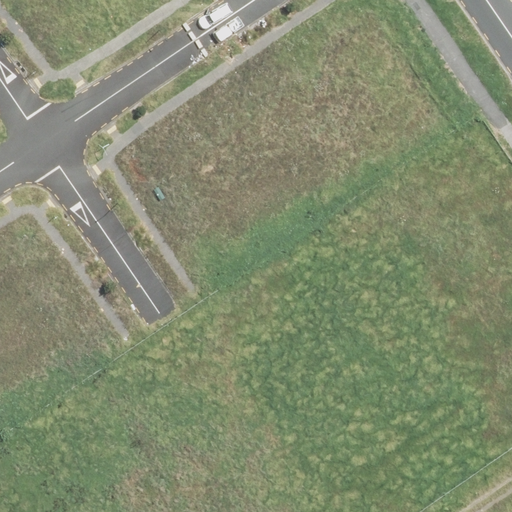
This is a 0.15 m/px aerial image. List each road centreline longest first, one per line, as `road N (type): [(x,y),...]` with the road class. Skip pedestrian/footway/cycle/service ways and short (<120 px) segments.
road 1 (unknown): [(175,302),(324,511)]
road 2 (residential): [(248,0),(51,133)]
road 3 (residential): [(51,133),(175,302)]
